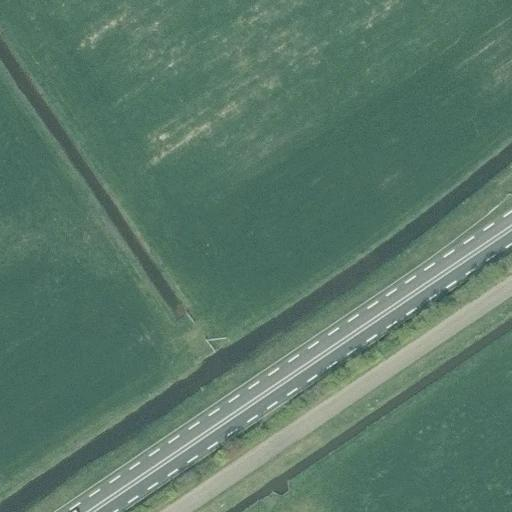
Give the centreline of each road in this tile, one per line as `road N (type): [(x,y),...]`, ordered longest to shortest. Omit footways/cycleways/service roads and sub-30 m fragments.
road 1 (primary): [(91,511),(511,226)]
road 2 (unclassified): [(185,511),(511,291)]
